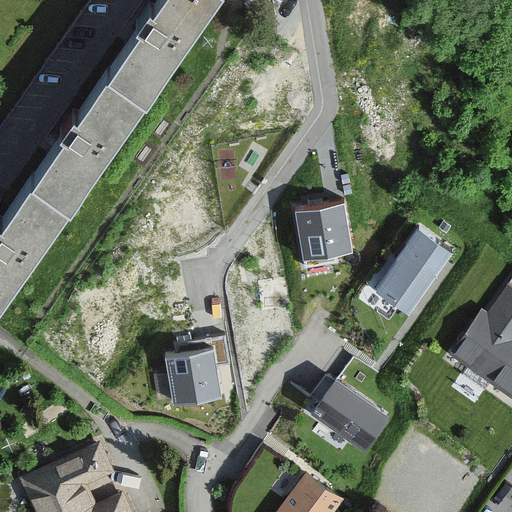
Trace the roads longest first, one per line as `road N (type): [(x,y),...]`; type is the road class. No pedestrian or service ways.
road 1 (residential): [(219,264),(324,106),(308,0)]
road 2 (residential): [(0,183),(127,0)]
